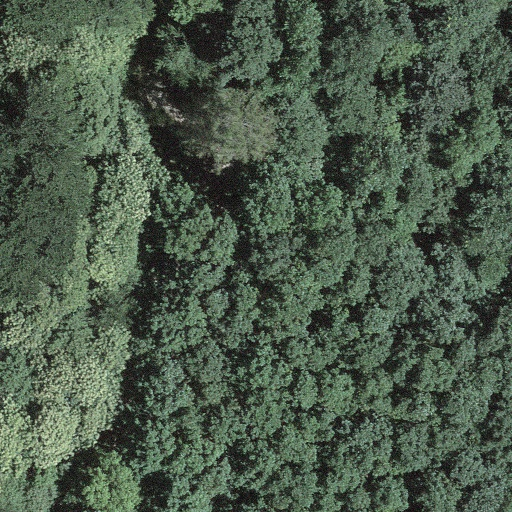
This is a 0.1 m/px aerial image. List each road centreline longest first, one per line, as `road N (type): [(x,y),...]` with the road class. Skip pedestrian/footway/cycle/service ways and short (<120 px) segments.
road 1 (track): [(122,0),(134,62),(135,285),(103,391),(23,511)]
road 2 (track): [(134,62),(191,114),(225,183),(219,415),(204,511)]
